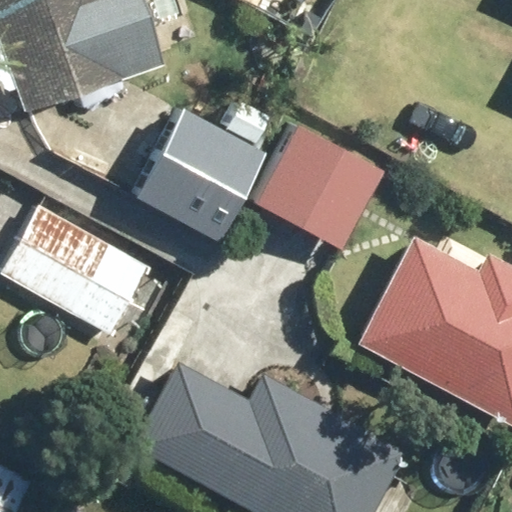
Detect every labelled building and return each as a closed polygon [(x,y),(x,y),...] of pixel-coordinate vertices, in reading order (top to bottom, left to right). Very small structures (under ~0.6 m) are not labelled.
[(0,0),(0,49),(18,105),(40,98),(48,113),(77,97),(71,87),(158,62),(136,0),(0,0)] [(180,108),(135,195),(216,236),(260,150),(180,108)] [(379,166),(291,118),(248,196),(337,244),(379,166)] [(144,263),(33,202),(0,262),(0,272),(107,331),(144,263)] [(408,231),(351,338),(511,423),(511,264),(482,248),(473,266),(408,231)] [(173,357),(127,440),(257,511),(366,511),(403,447),(260,368),(244,396),(173,357)] [(0,511),(9,511),(28,477),(0,462),(0,511)]
